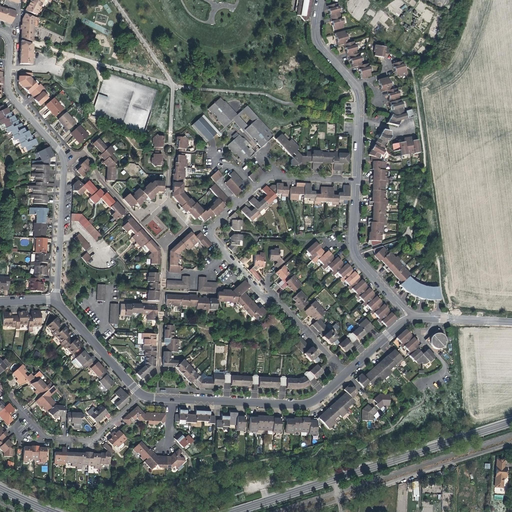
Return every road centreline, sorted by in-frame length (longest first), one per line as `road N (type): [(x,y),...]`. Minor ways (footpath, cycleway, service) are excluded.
road 1 (residential): [(345,373),(210,226),(263,177),(354,178)]
road 2 (residential): [(54,298),(61,156),(10,96),(0,30)]
road 3 (residential): [(317,0),(316,45),(354,87),(354,178)]
road 4 (tertiary): [(511,421),(334,480)]
road 5 (residential): [(345,373),(306,401),(170,399)]
road 6 (residential): [(0,388),(45,437),(89,438),(142,395)]
road 7 (residential): [(511,444),(343,497)]
road 8 (residential): [(354,178),(356,259),(409,319)]
road 9 (residential): [(142,395),(54,298)]
